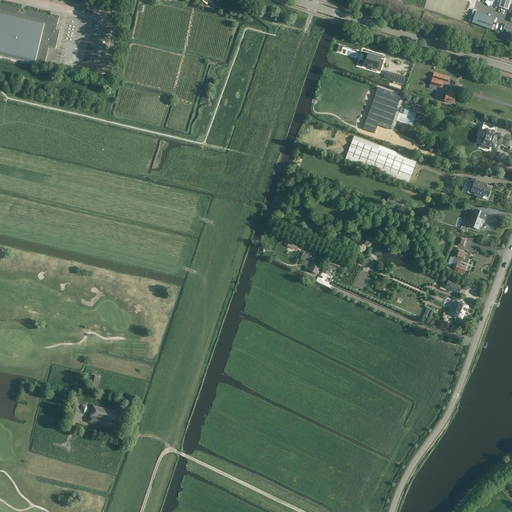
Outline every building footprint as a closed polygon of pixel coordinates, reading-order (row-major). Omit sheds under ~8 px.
[(508,10),(511,0),(500,0),(498,7),(508,10)] [(55,49),(60,30),(56,30),(57,22),(58,22),(58,20),(59,20),(59,17),(50,15),(51,14),(50,16),(49,15),(38,13),(37,12),(25,10),(21,9),(0,4),(0,3),(0,55),(34,64),(35,64),(35,63),(44,65),(49,47),(55,49)] [(494,21),(475,14),(474,14),(472,13),(469,22),(471,23),(491,29),(494,21)] [(361,52),(360,52),(364,53),(368,54),(366,60),(364,66),(371,68),(371,67),(372,68),(371,69),(377,71),(377,69),(381,71),(383,63),(383,61),(384,62),(384,60),(381,59),(380,59),(381,57),(376,55),(374,55),(375,55),(370,53),(369,54),(368,54),(361,52)] [(392,74),(390,80),(401,84),(403,78),(392,74)] [(438,90),(438,87),(442,88),(444,82),(446,83),(448,78),(433,74),(430,85),(430,87),(438,90)] [(378,87),(363,129),(374,133),(377,125),(389,129),(401,96),(378,87)] [(455,93),(449,92),(448,93),(447,93),(444,101),(454,103),(455,102),(455,100),(456,96),(454,95),(455,93)] [(480,139),(479,142),(480,143),(483,144),(482,147),(489,150),(490,147),(494,148),(494,147),(495,147),(496,145),(495,144),(496,141),(495,141),(498,134),(495,133),(497,127),(484,123),(487,124),(485,130),(484,130),(481,139),(480,139)] [(354,136),(345,160),(409,184),(418,161),(354,136)] [(479,194),(482,195),(487,197),(490,188),(486,187),(486,185),(483,184),(482,185),(475,183),(473,186),(471,185),(468,193),(478,197),(479,194)] [(403,202),(401,201),(401,200),(397,198),(397,199),(389,196),(386,204),(400,210),(403,202)] [(475,210),(470,225),(468,229),(478,233),(482,222),(481,221),(484,214),(475,210)] [(466,240),(462,238),(461,238),(458,245),(464,247),(466,240)] [(285,239),(283,243),(284,244),(287,245),(286,246),(294,250),(295,249),(298,250),(300,246),(285,239)] [(466,253),(459,251),(456,257),(456,258),(461,259),(463,260),(466,253)] [(303,253),(303,254),(305,254),(303,260),(311,263),(310,265),(312,266),(310,271),(316,274),(319,266),(313,263),(315,258),(303,253)] [(459,265),(461,259),(456,258),(456,257),(454,257),(449,272),(458,275),(459,273),(463,274),(463,273),(464,273),(464,271),(466,267),(459,265)] [(445,288),(450,290),(458,293),(462,286),(455,283),(454,284),(453,283),(453,282),(448,280),(445,288)] [(465,313),(466,312),(467,312),(467,311),(468,311),(468,310),(467,309),(468,306),(459,303),(459,305),(457,304),(456,304),(455,305),(454,306),(454,307),(454,308),(455,308),(455,309),(453,315),(461,319),(464,313),(465,313)] [(422,318),(427,320),(431,311),(426,309),(422,318)] [(98,388),(101,377),(95,376),(92,387),(98,388)] [(91,404),(81,403),(80,412),(89,413),(91,404)] [(93,406),(91,413),(90,415),(108,419),(107,421),(90,416),(88,422),(118,430),(119,424),(118,423),(118,422),(121,423),(124,413),(119,412),(93,406)]
